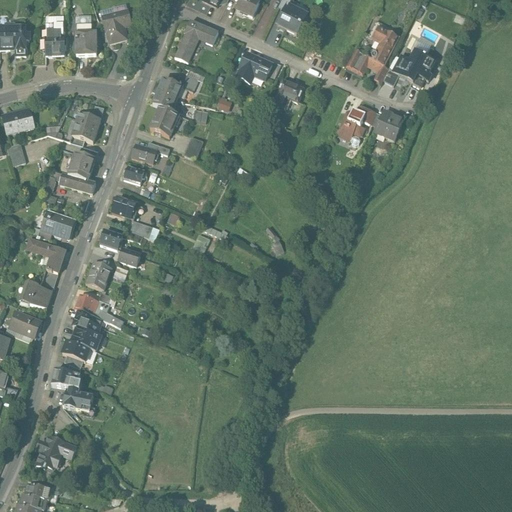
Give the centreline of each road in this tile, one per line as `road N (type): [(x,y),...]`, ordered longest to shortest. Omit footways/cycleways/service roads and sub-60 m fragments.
road 1 (unclassified): [(511,409),(297,411),(268,424),(230,496),(132,494)]
road 2 (secondary): [(33,396),(137,96)]
road 3 (residential): [(168,7),(415,101)]
road 4 (track): [(214,500),(315,273)]
road 5 (residential): [(132,494),(66,418),(33,396)]
road 6 (tertiary): [(0,94),(67,84),(137,96)]
